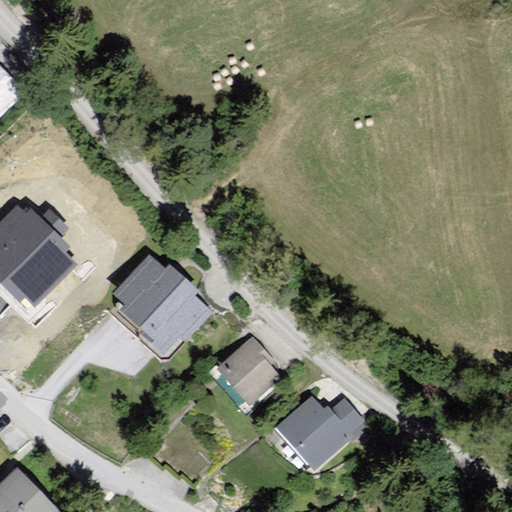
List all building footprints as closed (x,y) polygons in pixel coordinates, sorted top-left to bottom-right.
[(0,67),(0,114),(24,93),(0,67)] [(165,268),(150,253),(113,292),(124,303),(118,308),(168,355),(211,311),(192,294),(196,290),(168,264),(165,268)] [(253,336),(218,366),(250,404),(281,378),(269,365),(274,361),(253,336)] [(312,395),(277,426),(314,470),(355,436),(351,432),(363,422),(343,399),(332,409),(328,404),(323,408),(312,395)] [(60,511),(17,468),(0,484),(0,511),(60,511)]
